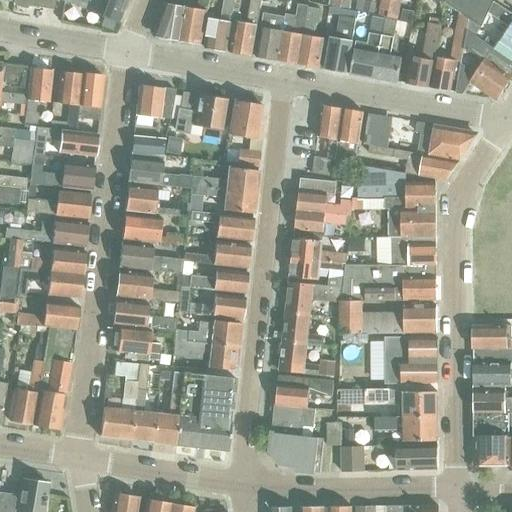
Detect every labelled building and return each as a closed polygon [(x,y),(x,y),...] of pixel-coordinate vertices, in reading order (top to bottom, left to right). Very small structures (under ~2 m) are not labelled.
[(66,0),(41,0),(40,6),(55,8),(56,0),(62,0),(66,1),(66,0)] [(66,0),(66,1),(66,3),(120,23),(126,7),(128,0),(66,0)] [(158,38),(179,42),(185,8),(174,6),(176,0),(167,0),(155,34),(158,38)] [(185,8),(179,42),(202,46),(210,0),(199,0),(198,10),(185,8)] [(211,19),(205,49),(226,53),(232,24),(235,9),(236,0),(224,0),(221,21),(211,19)] [(239,10),(235,9),(232,24),(236,25),(231,54),(252,57),(261,0),(251,0),(248,24),(241,22),(243,14),(239,10)] [(341,9),(343,0),(333,0),(332,7),(341,9)] [(343,0),(341,9),(350,10),(351,0),(343,0)] [(382,0),(380,10),(389,12),(391,0),(382,0)] [(391,0),(389,12),(387,17),(396,19),(400,0),(391,0)] [(482,27),(489,13),(494,2),(490,0),(445,0),(446,1),(445,3),(461,13),(482,27)] [(504,35),(511,40),(511,14),(498,5),(494,2),(489,13),(510,27),(504,35)] [(298,18),(286,16),(278,62),(298,66),(309,7),(300,5),(298,18)] [(309,7),(298,66),(319,70),(325,40),(315,38),(317,25),(320,25),(323,9),(309,7)] [(401,21),(413,23),(415,11),(404,9),(401,21)] [(262,28),(256,58),(278,62),(286,16),(287,12),(278,10),(277,18),(272,17),(270,30),(262,28)] [(435,58),(429,89),(452,93),(457,62),(462,63),(465,47),(468,31),(477,37),(482,27),(461,13),(452,61),(435,58)] [(477,37),(495,49),(504,35),(510,27),(489,13),(482,27),(477,37)] [(341,17),(337,39),(331,38),(325,71),(347,74),(357,19),(341,17)] [(355,51),(351,75),(374,79),(385,19),(373,17),(368,44),(357,42),(355,51)] [(387,17),(386,17),(385,19),(374,79),(398,84),(402,59),(391,57),(398,20),(396,19),(387,17)] [(429,89),(435,58),(442,20),(431,18),(423,60),(411,58),(406,85),(429,89)] [(477,37),(468,31),(465,47),(485,60),(476,74),(462,65),(457,94),(463,95),(471,82),(497,100),(504,90),(507,90),(511,85),(510,81),(511,78),(511,60),(495,49),(477,37)] [(495,49),(511,60),(511,40),(504,35),(495,49)] [(0,81),(0,78),(6,79),(5,84),(9,84),(9,87),(22,89),(24,68),(1,66),(1,64),(0,64),(0,81)] [(47,103),(51,71),(30,69),(24,124),(37,125),(38,114),(33,113),(34,101),(47,103)] [(66,131),(75,132),(82,75),(60,72),(56,104),(69,105),(66,131)] [(82,75),(77,121),(98,123),(99,108),(103,77),(82,75)] [(175,91),(139,86),(134,135),(143,136),(144,118),(170,120),(174,96),(175,91)] [(0,93),(0,99),(2,100),(2,103),(24,106),(25,96),(0,93)] [(174,96),(170,120),(178,121),(176,132),(188,134),(190,126),(204,129),(202,137),(219,140),(226,101),(183,93),(182,97),(174,96)] [(229,136),(259,141),(262,127),(258,127),(262,107),(235,102),(229,136)] [(337,162),(343,110),(322,107),(318,138),(332,141),(329,160),(316,158),(314,175),(334,178),(337,162)] [(364,113),(343,110),(337,162),(345,163),(346,154),(357,155),(364,113)] [(370,115),(364,144),(371,146),(371,147),(384,149),(389,118),(370,115)] [(420,156),(460,162),(479,134),(418,124),(417,133),(424,134),(420,156)] [(0,138),(35,142),(36,128),(30,127),(29,133),(0,129),(0,138)] [(35,142),(34,152),(35,152),(34,156),(44,157),(47,140),(60,141),(58,153),(94,157),(97,135),(75,132),(66,131),(36,128),(35,142)] [(0,147),(34,152),(35,142),(0,138),(0,147)] [(132,153),(163,157),(165,142),(134,138),(132,153)] [(460,162),(420,156),(399,152),(384,149),(371,147),(369,155),(409,162),(407,175),(447,182),(460,162)] [(237,166),(259,169),(261,154),(239,152),(237,166)] [(32,165),(30,185),(61,188),(90,192),(93,167),(64,163),(62,175),(42,173),(43,167),(45,167),(46,158),(44,157),(34,156),(33,156),(32,165)] [(192,190),(192,187),(193,179),(162,175),(163,163),(131,159),(129,182),(192,190)] [(354,211),(390,211),(390,238),(392,238),(437,238),(436,183),(407,183),(407,174),(358,166),(358,199),(353,199),(354,211)] [(193,179),(192,187),(256,194),(258,173),(229,169),(227,183),(193,179)] [(0,186),(21,189),(21,188),(26,189),(27,181),(0,177),(0,186)] [(301,181),(300,192),(328,195),(336,196),(337,184),(301,181)] [(21,189),(0,186),(0,203),(19,206),(21,189)] [(190,204),(156,201),(157,190),(128,187),(126,212),(188,217),(190,204)] [(256,194),(192,187),(192,190),(191,194),(225,198),(223,211),(253,215),(256,194)] [(55,205),(53,205),(53,202),(28,200),(26,213),(87,219),(90,196),(56,192),(55,205)] [(300,192),(298,212),(347,217),(348,216),(351,216),(353,201),(342,200),(342,207),(327,205),(328,195),(300,192)] [(192,206),(192,221),(214,222),(215,207),(192,206)] [(347,217),(298,212),(296,232),(325,234),(326,224),(347,226),(347,217)] [(216,238),(250,242),(253,219),(219,215),(216,238)] [(122,240),(159,244),(182,246),(183,235),(167,234),(166,239),(160,239),(161,219),(125,216),(122,240)] [(5,239),(9,240),(24,241),(84,248),(87,224),(42,219),(41,233),(6,229),(5,239)] [(392,238),(392,266),(437,265),(437,245),(437,238),(392,238)] [(38,271),(81,276),(84,252),(52,248),(51,260),(32,258),(32,254),(23,253),(24,241),(9,240),(6,267),(20,269),(38,271)] [(295,240),(293,258),(344,264),(345,255),(322,253),(323,243),(295,240)] [(184,262),(212,266),(247,270),(250,246),(215,242),(213,257),(185,253),(184,262)] [(119,269),(150,272),(182,275),(184,260),(152,257),(153,247),(121,244),(119,269)] [(492,266),(511,265),(511,254),(492,255),(492,266)] [(344,264),(293,258),(291,278),(319,281),(320,270),(343,273),(344,264)] [(343,302),(341,302),(363,302),(437,302),(437,265),(392,266),(346,267),(344,289),(343,302)] [(26,282),(29,282),(48,284),(47,296),(79,300),(81,276),(38,271),(20,269),(17,296),(24,297),(26,282)] [(182,288),(191,289),(244,295),(247,274),(216,270),(215,279),(183,275),(182,288)] [(116,297),(150,301),(179,303),(180,292),(151,289),(152,276),(118,273),(116,297)] [(511,282),(477,283),(477,313),(511,313),(511,282)] [(341,303),(341,302),(343,302),(344,289),(291,284),(287,314),(311,316),(313,300),(341,303)] [(189,305),(188,315),(242,321),(244,299),(215,296),(213,308),(189,305)] [(1,303),(0,303),(0,313),(17,315),(17,314),(18,300),(13,299),(13,304),(1,303)] [(113,326),(176,332),(177,332),(176,332),(178,319),(148,317),(149,305),(115,302),(113,326)] [(363,302),(341,302),(341,303),(341,335),(363,334),(438,334),(437,307),(404,307),(404,313),(363,313),(363,302)] [(15,325),(21,325),(48,329),(50,329),(76,332),(79,307),(45,304),(44,317),(17,314),(17,315),(15,325)] [(287,314),(284,343),(308,346),(323,347),(324,338),(309,336),(311,316),(287,314)] [(189,333),(177,332),(176,332),(175,341),(239,349),(241,330),(237,329),(238,325),(213,322),(213,323),(200,322),(199,334),(189,333)] [(15,390),(9,421),(33,425),(50,329),(48,329),(21,325),(20,331),(29,333),(29,334),(36,335),(36,332),(41,332),(39,346),(36,346),(28,392),(15,390)] [(511,325),(473,326),(474,350),(511,349),(511,325)] [(50,329),(33,425),(61,430),(72,364),(74,349),(76,332),(50,329)] [(148,362),(148,360),(159,361),(161,345),(150,344),(151,334),(121,331),(119,352),(127,353),(126,360),(148,362)] [(344,335),(344,344),(369,343),(369,335),(344,335)] [(386,339),(386,362),(438,362),(438,338),(386,339)] [(174,349),(173,357),(202,361),(203,354),(210,355),(208,369),(233,371),(234,367),(237,367),(239,349),(175,341),(174,349)] [(308,346),(284,343),(281,373),(320,377),(321,367),(306,366),(308,346)] [(172,365),(173,357),(174,349),(164,348),(162,364),(172,365)] [(474,362),(473,362),(474,386),(511,386),(511,370),(511,363),(511,362),(511,349),(474,350),(474,362)] [(337,371),(338,355),(324,354),(323,370),(337,371)] [(438,362),(386,362),(386,385),(438,384),(438,362)] [(136,401),(140,366),(115,363),(113,376),(126,377),(123,399),(136,401)] [(132,441),(154,443),(157,414),(143,413),(148,367),(140,366),(136,401),(135,412),(132,441)] [(154,443),(176,446),(184,375),(174,374),(169,416),(157,414),(154,443)] [(176,446),(201,449),(228,452),(236,380),(184,375),(176,446)] [(335,383),(322,382),(281,377),(278,406),(309,409),(311,394),(334,396),(335,383)] [(506,390),(474,390),(474,414),(509,414),(511,413),(511,398),(506,398),(506,390)] [(366,391),(366,402),(390,402),(390,391),(366,391)] [(399,404),(399,418),(438,419),(438,393),(404,393),(404,403),(399,404)] [(278,406),(272,453),(282,465),(299,467),(298,472),(321,473),(324,440),(319,440),(319,439),(314,438),(317,410),(309,409),(278,406)] [(100,437),(132,441),(135,412),(103,408),(100,437)] [(474,467),(510,467),(509,414),(474,414),(474,467)] [(371,418),(353,416),(352,430),(370,432),(371,418)] [(438,419),(399,418),(376,418),(377,431),(399,430),(399,425),(404,425),(404,441),(439,441),(438,419)] [(344,445),(343,423),(328,424),(329,446),(344,445)] [(397,447),(397,456),(398,472),(439,471),(438,446),(397,447)] [(343,448),(344,472),(365,472),(364,447),(343,448)] [(0,494),(0,511),(44,511),(49,485),(23,481),(20,498),(0,494)] [(137,511),(140,499),(116,495),(112,511),(137,511)] [(144,511),(193,511),(195,508),(147,500),(144,511)]
